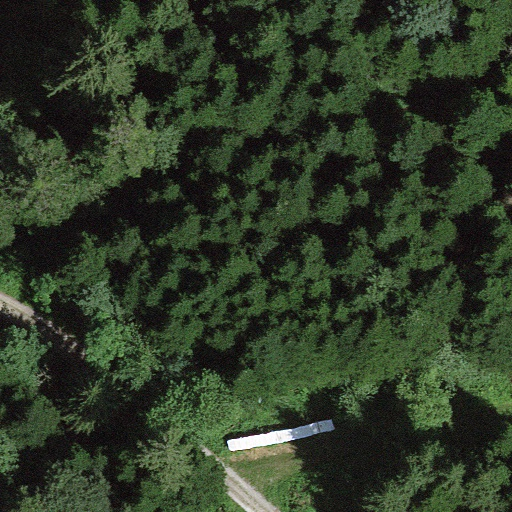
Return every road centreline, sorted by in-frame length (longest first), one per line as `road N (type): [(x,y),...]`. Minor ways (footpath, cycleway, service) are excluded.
road 1 (track): [(0,299),(107,366),(265,511)]
road 2 (track): [(229,478),(511,412)]
